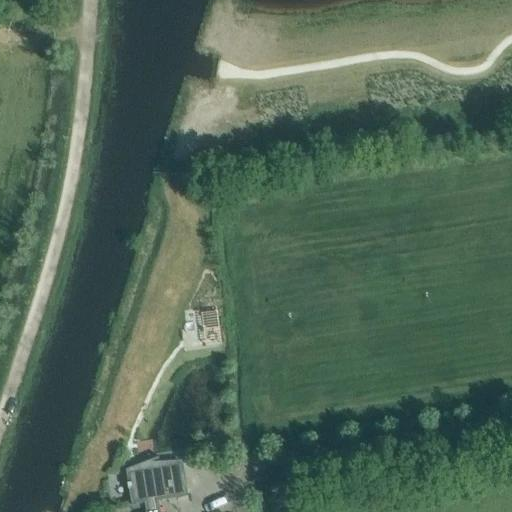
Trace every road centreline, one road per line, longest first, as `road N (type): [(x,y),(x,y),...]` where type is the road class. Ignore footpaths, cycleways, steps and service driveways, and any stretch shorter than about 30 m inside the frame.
road 1 (track): [(0,430),(68,212),(93,0)]
road 2 (track): [(511,418),(257,463),(238,474),(242,511)]
